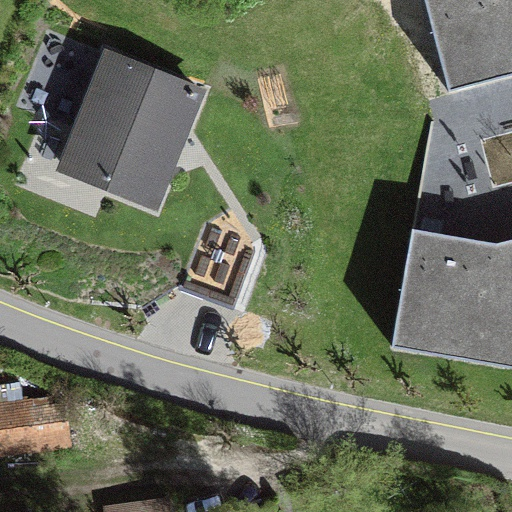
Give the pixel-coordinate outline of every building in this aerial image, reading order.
[(511,0),(424,0),(448,93),(511,76),(511,0)] [(152,204),(197,92),(108,57),(64,168),(152,204)] [(511,239),(496,244),(412,229),(391,347),(511,367),(511,239)] [(0,404),(0,453),(68,445),(63,409),(27,414),(26,401),(0,404)] [(169,511),(168,497),(104,506),(105,511),(169,511)]
